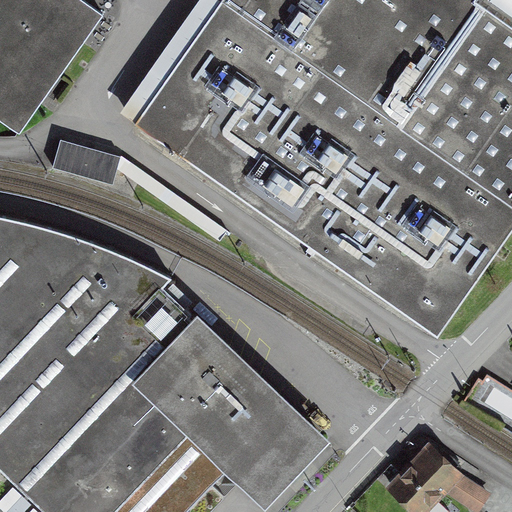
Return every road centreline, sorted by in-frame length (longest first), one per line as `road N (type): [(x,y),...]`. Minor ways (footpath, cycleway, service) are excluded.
road 1 (residential): [(413,412),(511,306)]
road 2 (residential): [(319,511),(413,412)]
